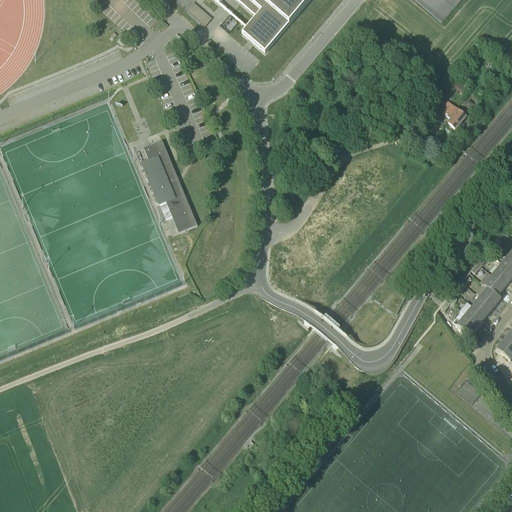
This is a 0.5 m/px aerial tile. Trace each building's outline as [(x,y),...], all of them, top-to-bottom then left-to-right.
[(210,0),(219,7),(225,0),(233,0),(256,19),(242,36),(265,56),(312,0),(210,0)] [(204,28),(212,20),(194,3),(187,11),(204,28)] [(120,39),(117,42),(122,47),(125,44),(120,39)] [(467,88),(457,81),(452,87),(463,95),(467,88)] [(465,120),(448,105),(444,108),(443,107),(439,112),(450,122),(447,125),(455,132),(465,120)] [(162,143),(152,147),(143,150),(149,164),(142,166),(159,207),(166,204),(179,235),(197,228),(162,143)] [(339,205),(331,216),(337,220),(345,209),(339,205)] [(495,250),(501,243),(497,240),(492,247),(495,250)] [(486,254),(490,257),(495,250),(492,247),(486,254)] [(482,259),(476,266),(480,269),(486,262),(482,259)] [(511,263),(507,259),(499,269),(511,279),(511,263)] [(471,273),(474,276),(480,269),(476,266),(471,273)] [(511,279),(499,269),(491,278),(505,289),(511,280),(511,279)] [(470,281),(467,278),(461,285),(465,288),(470,281)] [(484,287),(487,290),(497,299),(498,298),(505,289),(491,278),(484,287)] [(455,292),(459,295),(465,288),(461,285),(455,292)] [(487,290),(479,300),(493,311),(501,301),(498,298),(497,299),(487,290)] [(451,296),(446,303),(449,306),(455,299),(451,296)] [(479,300),(472,309),(486,320),(493,311),(479,300)] [(440,310),(444,313),(449,306),(446,303),(440,310)] [(472,309),(464,318),(478,329),(486,320),(472,309)] [(452,324),(456,328),(470,339),(478,329),(464,318),(460,315),(452,324)] [(496,352),(510,363),(511,360),(511,348),(504,342),(496,352)]
